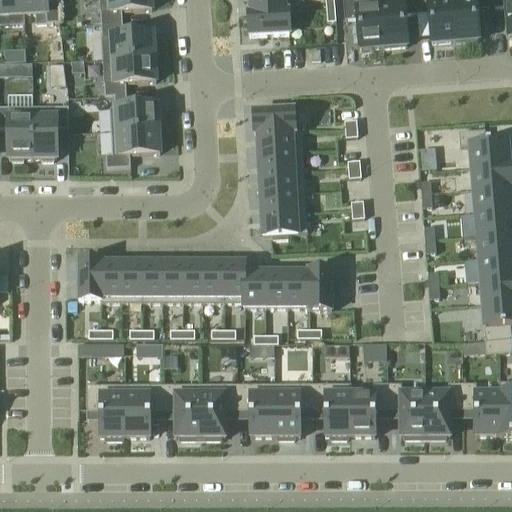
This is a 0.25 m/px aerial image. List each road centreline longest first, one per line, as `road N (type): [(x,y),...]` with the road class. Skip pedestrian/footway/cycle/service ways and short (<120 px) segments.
road 1 (residential): [(38,474),(511,473)]
road 2 (residential): [(198,91),(205,204),(37,209)]
road 3 (residential): [(38,474),(37,209)]
road 4 (residential): [(372,79),(393,324)]
road 5 (residential): [(372,79),(198,91)]
road 6 (residential): [(511,68),(372,79)]
